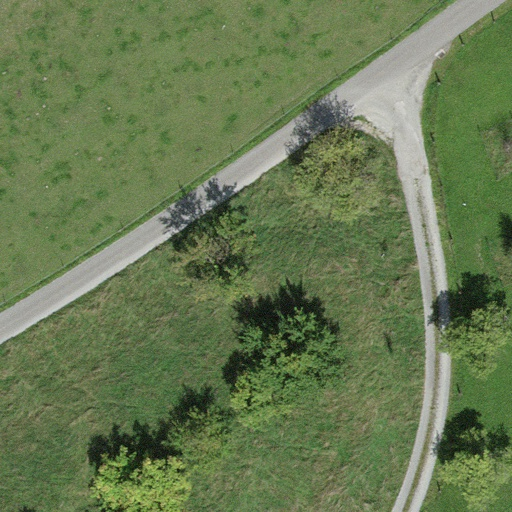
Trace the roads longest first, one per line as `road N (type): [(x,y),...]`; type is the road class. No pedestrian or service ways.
road 1 (unclassified): [(0,328),(92,274),(483,0)]
road 2 (track): [(376,79),(421,186),(439,280),(438,418),(411,511)]
